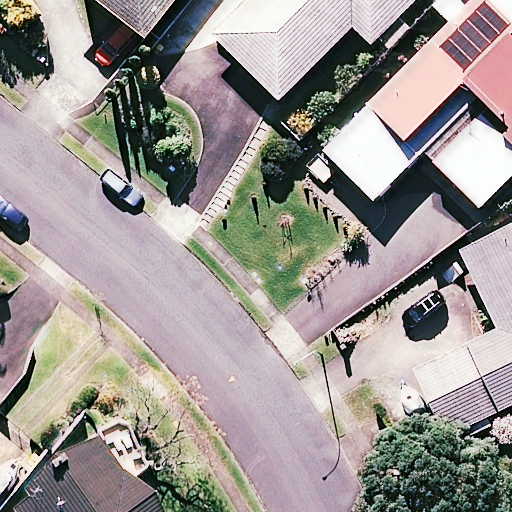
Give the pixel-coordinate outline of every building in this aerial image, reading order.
[(80,0),(149,53),(189,0),(80,0)] [(258,0),(214,44),(281,110),(355,35),(373,53),(426,0),(258,0)] [(511,0),(484,0),(472,13),(458,0),(446,0),(435,12),(454,31),(325,160),(376,210),(426,161),(483,218),(511,187),(511,0)] [(511,235),(463,260),(501,338),(417,380),(449,446),(511,414),(511,235)] [(99,436),(15,491),(21,501),(9,509),(11,511),(157,511),(131,479),(146,467),(113,425),(99,436)]
